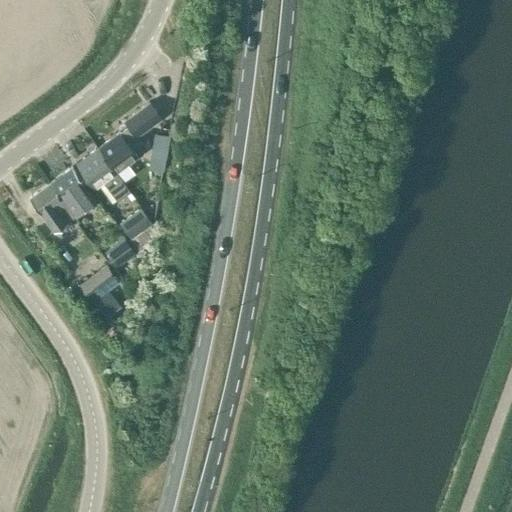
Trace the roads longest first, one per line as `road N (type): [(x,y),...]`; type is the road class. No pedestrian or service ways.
road 1 (primary): [(197,511),(256,283),(286,0)]
road 2 (primary): [(255,0),(209,325),(167,511)]
road 3 (unclassified): [(0,255),(83,382),(96,442),(88,511)]
road 4 (unclassified): [(0,165),(115,80),(169,0)]
